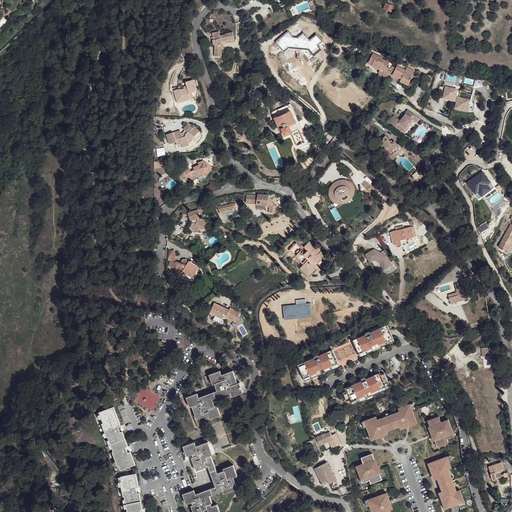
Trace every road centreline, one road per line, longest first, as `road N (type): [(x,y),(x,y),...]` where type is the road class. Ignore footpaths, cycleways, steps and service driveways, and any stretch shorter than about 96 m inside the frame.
road 1 (residential): [(349,511),(261,455),(248,363),(199,349),(145,439),(172,511)]
road 2 (residential): [(495,511),(445,371),(356,260),(355,246)]
road 3 (residential): [(511,303),(455,179),(468,162),(495,163),(511,105)]
road 4 (residential): [(511,391),(498,304),(429,208)]
road 5 (residential): [(429,208),(353,145),(330,150),(299,184),(274,187)]
road 6 (residential): [(232,158),(191,34),(205,11),(236,11)]
road 7 (residential): [(225,191),(188,199),(159,220),(159,299),(187,309)]
road 8 (residential): [(429,208),(429,163),(457,127),(425,110)]
